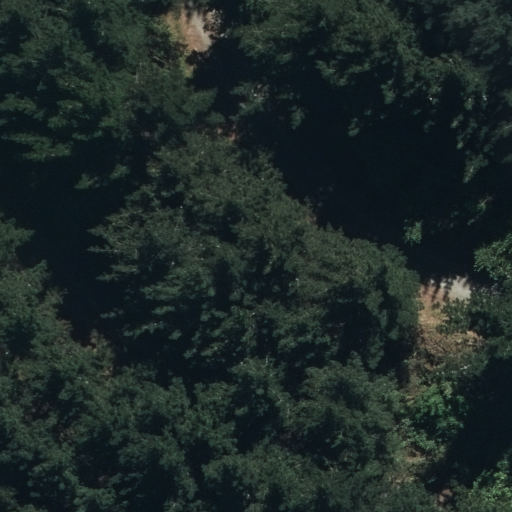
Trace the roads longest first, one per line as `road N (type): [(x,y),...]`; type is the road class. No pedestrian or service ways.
road 1 (track): [(0,203),(135,387),(295,464),(424,511)]
road 2 (track): [(511,276),(320,164),(229,0)]
